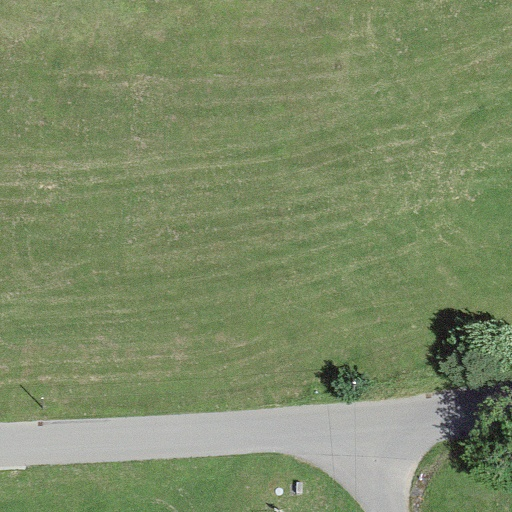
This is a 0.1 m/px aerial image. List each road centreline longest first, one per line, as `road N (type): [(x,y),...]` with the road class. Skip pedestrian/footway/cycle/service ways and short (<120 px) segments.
road 1 (tertiary): [(0,445),(371,428)]
road 2 (tertiary): [(371,428),(511,405)]
